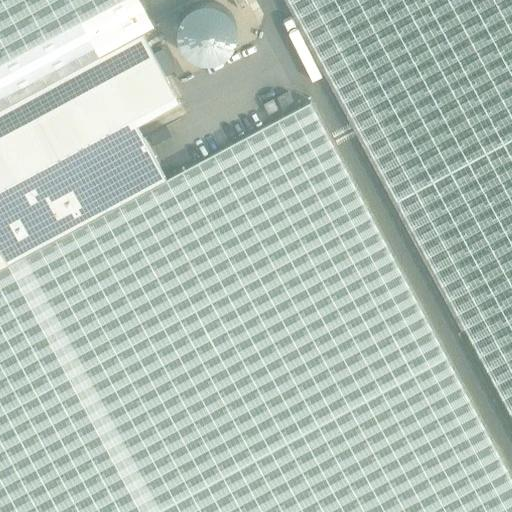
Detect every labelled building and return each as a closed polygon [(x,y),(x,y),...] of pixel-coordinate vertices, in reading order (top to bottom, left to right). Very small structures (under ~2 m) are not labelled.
[(0,0),(0,511),(511,511),(511,478),(406,279),(311,102),(167,179),(138,124),(180,101),(143,31),(155,25),(140,0),(0,0)] [(246,0),(235,0),(240,9),(249,5),(246,0)] [(511,0),(288,0),(396,201),(511,415),(511,0)] [(230,11),(223,5),(215,2),(206,1),(196,3),(188,8),(181,16),(178,24),(177,34),(180,43),(184,51),(191,56),(199,60),(209,61),(219,59),(226,54),(232,48),(236,39),(237,29),(235,20),(230,11)] [(293,101),(288,92),(277,98),(282,107),(293,101)] [(279,109),(274,100),(264,105),(269,114),(279,109)]
